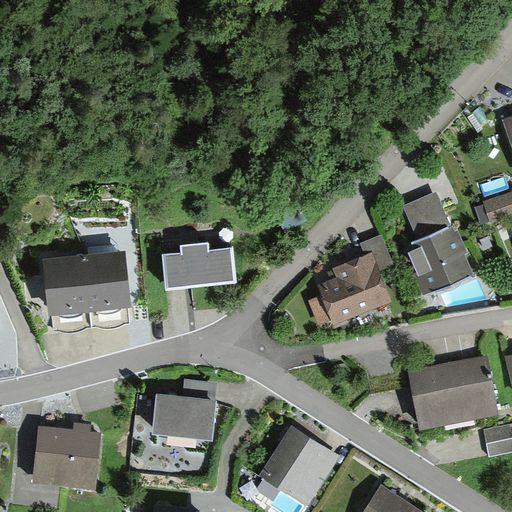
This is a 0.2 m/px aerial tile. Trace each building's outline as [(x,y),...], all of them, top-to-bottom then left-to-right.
[(511,116),(502,120),(511,147),(511,116)] [(511,191),(485,202),(492,220),(511,212),(511,191)] [(405,247),(426,293),(471,273),(463,255),(468,253),(456,227),(450,230),(433,194),(403,207),(419,241),(405,247)] [(273,211),(282,229),(300,221),(290,202),(273,211)] [(331,320),(333,326),(391,302),(378,271),(393,265),(381,236),(361,244),(365,255),(334,267),(338,277),(317,286),(321,295),(309,300),(319,325),(331,320)] [(165,256),(167,287),(236,281),(234,250),(208,252),(208,244),(181,246),(182,254),(165,256)] [(136,306),(149,305),(148,248),(134,248),(136,306)] [(125,252),(42,262),(49,314),(53,314),(54,332),(61,331),(68,333),(80,332),(87,328),(98,327),(106,329),(119,327),(125,324),(129,323),(127,306),(132,306),(125,252)] [(488,354),(408,371),(420,429),(500,413),(488,354)] [(183,397),(216,400),(218,383),(185,380),(183,397)] [(183,397),(157,394),(153,433),(212,439),(216,400),(183,397)] [(511,436),(510,425),(485,431),(490,455),(511,450),(511,436)] [(30,484),(94,492),(101,435),(38,427),(30,484)] [(291,429),(263,475),(304,501),(333,455),(291,429)] [(362,511),(421,511),(381,485),(362,511)]
